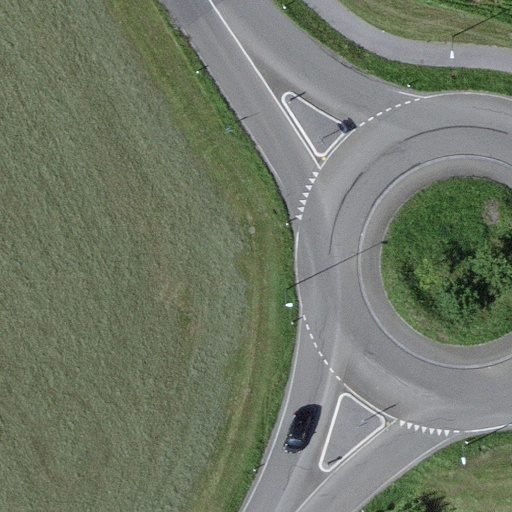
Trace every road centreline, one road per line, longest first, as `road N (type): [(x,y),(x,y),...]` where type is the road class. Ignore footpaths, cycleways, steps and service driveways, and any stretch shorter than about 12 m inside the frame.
road 1 (tertiary): [(227,24),(328,254)]
road 2 (tertiary): [(417,135),(227,24)]
road 3 (secondary): [(332,295),(298,501)]
road 4 (secondary): [(298,501),(468,398)]
road 5 (secondary): [(332,295),(351,337),(382,371),(423,392),(468,398)]
road 6 (secondary): [(417,135),(355,181),(328,254)]
